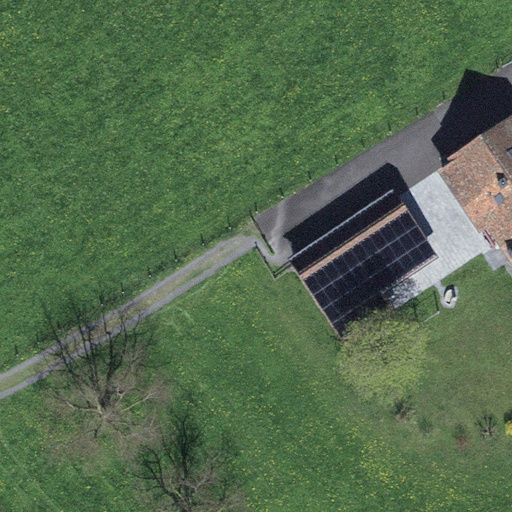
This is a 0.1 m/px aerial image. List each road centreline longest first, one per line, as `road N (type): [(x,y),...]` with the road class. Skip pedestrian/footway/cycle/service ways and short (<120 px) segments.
road 1 (track): [(0,387),(270,228)]
road 2 (residential): [(270,228),(511,86)]
